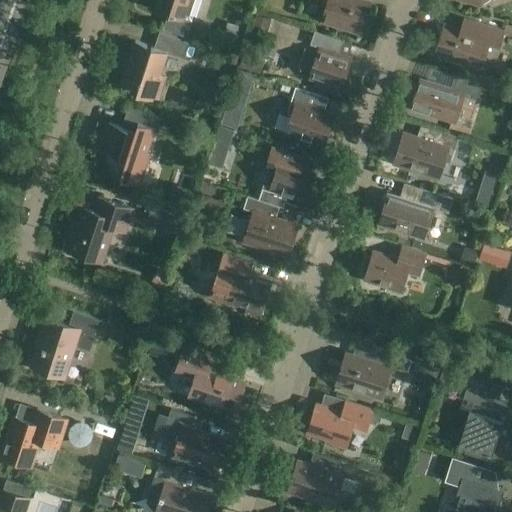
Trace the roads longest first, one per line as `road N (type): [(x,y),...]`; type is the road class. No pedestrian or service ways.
road 1 (residential): [(244,511),(410,0)]
road 2 (residential): [(0,321),(102,0)]
